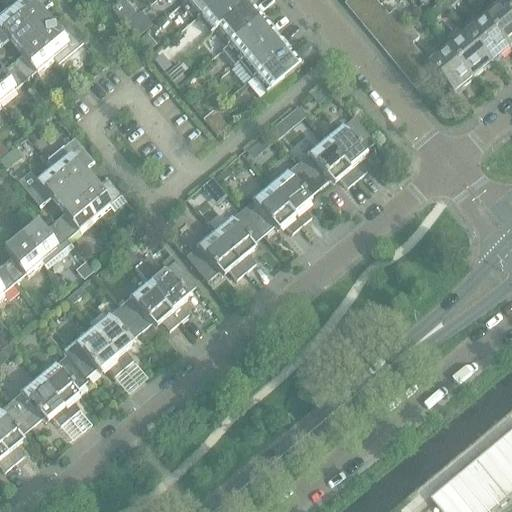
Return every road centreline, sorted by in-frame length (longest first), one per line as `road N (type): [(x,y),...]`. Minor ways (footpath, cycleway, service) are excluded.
road 1 (residential): [(32,511),(448,168)]
road 2 (secondary): [(214,511),(389,367)]
road 3 (residential): [(448,168),(310,0)]
road 4 (secondary): [(499,250),(389,367)]
road 5 (secondary): [(389,367),(511,282)]
